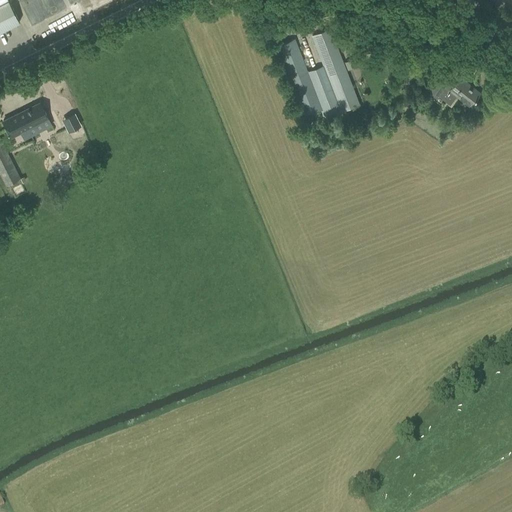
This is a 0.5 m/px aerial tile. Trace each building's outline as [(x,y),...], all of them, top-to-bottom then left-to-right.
[(8,0),(0,0),(0,31),(20,22),(8,0)] [(280,39),(277,40),(278,44),(277,45),(304,116),(321,109),(324,117),(359,104),(330,29),(312,36),(323,65),(318,66),(317,67),(307,71),(305,64),(295,38),(281,43),(280,39)] [(354,58),(345,62),(348,70),(357,66),(354,58)] [(444,72),(431,89),(438,95),(438,94),(443,98),(444,97),(448,100),(454,92),(455,93),(471,105),(470,106),(481,92),(459,76),(455,82),(450,78),(451,77),(444,72)] [(40,121),(48,117),(41,103),(27,110),(26,109),(22,111),(3,121),(11,136),(20,132),(24,140),(32,136),(28,128),(30,127),(34,125),(33,124),(40,121)] [(438,112),(433,119),(439,124),(444,116),(438,112)] [(75,143),(63,118),(47,126),(65,162),(84,153),(78,141),(75,143)] [(0,141),(0,171),(7,185),(20,178),(1,141),(0,141)]
